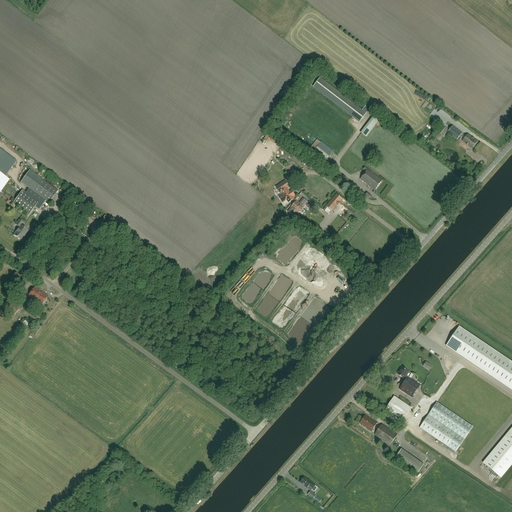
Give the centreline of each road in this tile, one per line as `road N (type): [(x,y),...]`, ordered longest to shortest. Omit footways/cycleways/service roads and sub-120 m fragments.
road 1 (tertiary): [(247,511),(511,214)]
road 2 (unclassified): [(255,432),(511,148)]
road 3 (unclassified): [(255,432),(0,247)]
